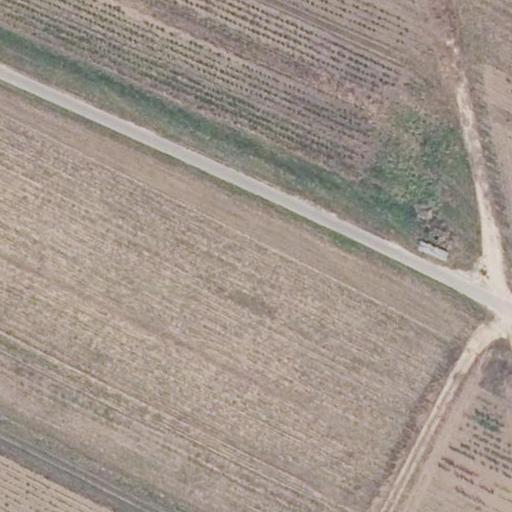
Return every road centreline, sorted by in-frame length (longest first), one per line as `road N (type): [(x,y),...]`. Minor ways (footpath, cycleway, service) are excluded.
road 1 (track): [(0,69),(511,313)]
road 2 (track): [(431,0),(499,307),(511,322)]
road 3 (track): [(389,511),(499,307)]
road 4 (track): [(170,511),(0,426)]
